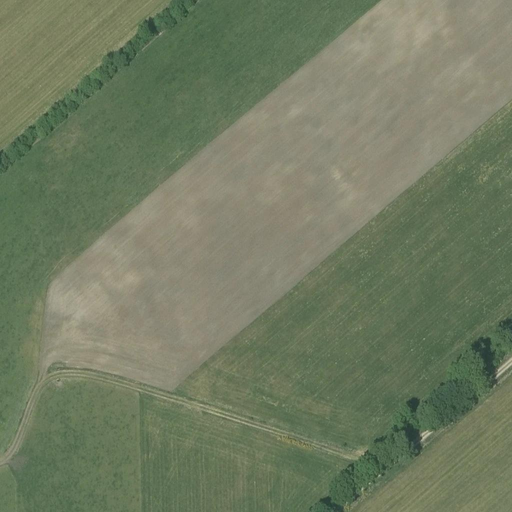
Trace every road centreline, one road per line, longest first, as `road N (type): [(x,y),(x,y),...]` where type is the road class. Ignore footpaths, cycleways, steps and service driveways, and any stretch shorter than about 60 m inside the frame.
road 1 (track): [(0,462),(38,386),(70,373),(384,473)]
road 2 (track): [(341,511),(511,361)]
